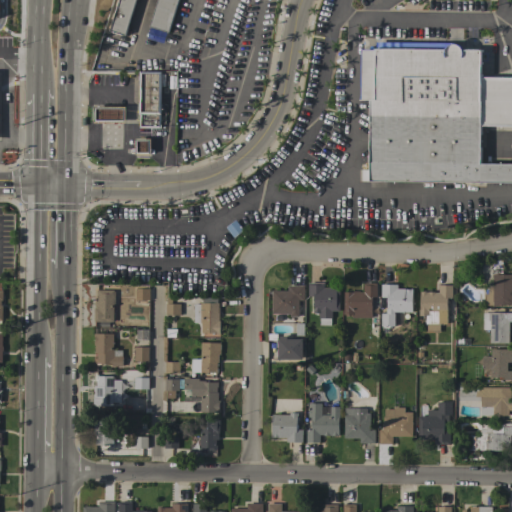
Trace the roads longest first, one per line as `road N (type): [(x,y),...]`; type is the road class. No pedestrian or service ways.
road 1 (residential): [(33,469),(511,482)]
road 2 (tertiary): [(138,190),(202,181),(255,149),(286,89),(303,0)]
road 3 (residential): [(278,252),(258,259),(251,277),(253,478)]
road 4 (primary): [(59,511),(60,270)]
road 5 (residential): [(278,252),(435,253),(511,241)]
road 6 (primary): [(61,188),(63,50),(73,0)]
road 7 (primary): [(36,186),(35,358)]
